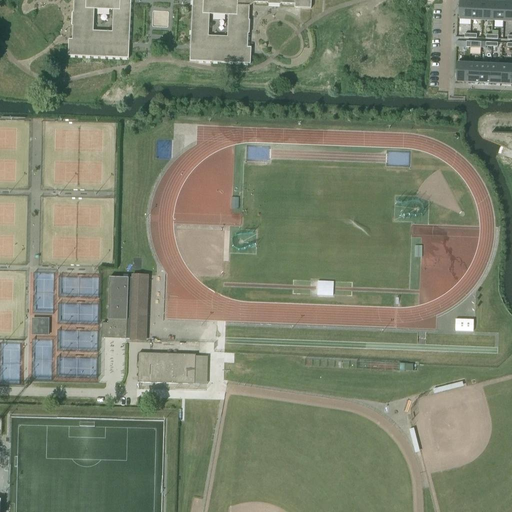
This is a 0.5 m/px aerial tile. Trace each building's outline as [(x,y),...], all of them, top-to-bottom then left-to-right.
[(73,0),(73,14),(77,14),(76,25),(73,25),(72,45),(68,45),(68,56),(107,58),(107,55),(128,56),(129,47),(127,47),(127,43),(129,43),(130,0),(195,0),(195,7),(192,7),(190,46),(192,46),(192,50),(190,50),(190,59),(211,59),(211,63),(250,64),(251,53),(247,53),(248,33),(245,33),(245,21),(248,21),(249,7),(253,3),(268,3),(268,0),(270,0),(280,0),(280,4),(300,5),(299,8),(300,8),(311,9),(311,0),(73,0)] [(459,20),(470,20),(471,2),(470,2),(467,2),(460,2),(459,20)] [(478,2),(471,2),(470,20),(481,21),(482,3),(481,2),(478,2)] [(493,3),(487,3),(484,3),(482,3),(481,21),(492,21),(493,3)] [(497,3),(495,3),(493,3),(492,21),(503,22),(504,4),(497,3)] [(511,3),(508,4),(506,4),(504,4),(503,22),(511,22),(511,3)] [(457,82),(468,83),(468,62),(458,62),(457,82)] [(478,83),(479,65),(469,64),(469,62),(468,62),(468,83),(478,83)] [(490,65),(489,84),(500,84),(501,64),(501,66),(490,65)] [(500,84),(511,85),(511,65),(511,64),(501,64),(500,84)] [(489,84),(490,65),(479,65),(478,83),(489,84)] [(130,340),(143,341),(145,276),(132,275),(132,278),(109,277),(107,323),(102,323),(102,338),(130,339),(130,340)] [(49,335),(49,318),(31,318),(31,335),(49,335)] [(455,320),(454,332),(472,333),(473,321),(455,320)] [(196,355),(144,353),(139,353),(138,383),(195,384),(196,355)] [(197,361),(196,389),(208,389),(209,362),(197,361)] [(434,394),(463,386),(462,382),(432,389),(434,394)] [(415,453),(419,452),(413,428),(408,429),(415,453)]
